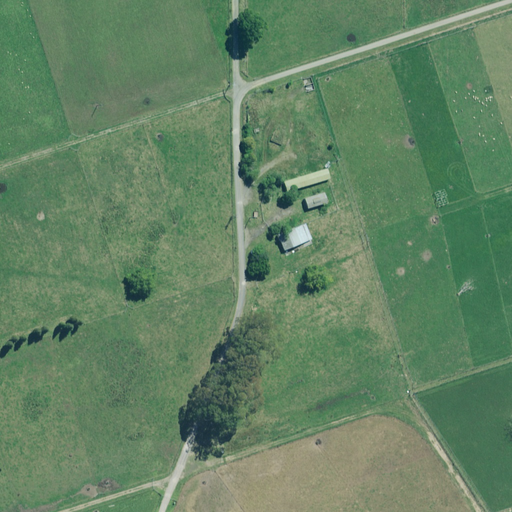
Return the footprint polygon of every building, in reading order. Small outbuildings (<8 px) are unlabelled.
[(300,143),(310,140),(307,129),(297,132),(300,143)] [(310,140),(300,143),(303,153),(313,150),(310,140)] [(328,179),(326,170),(282,183),(285,192),(294,190),(328,179)] [(305,209),(315,207),(316,210),(323,208),(322,205),(325,203),(322,193),(302,199),(305,209)] [(277,235),(284,251),(311,240),(305,224),(277,235)]
